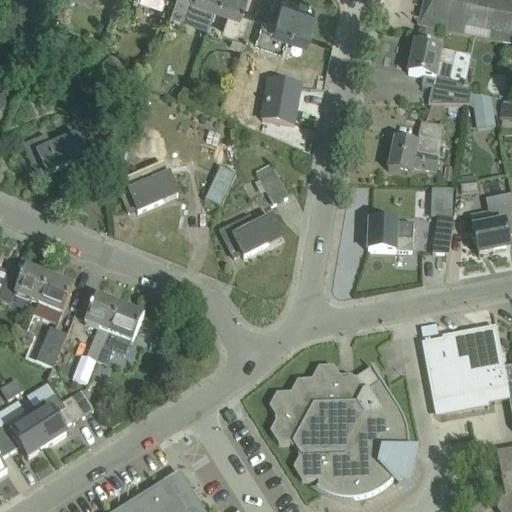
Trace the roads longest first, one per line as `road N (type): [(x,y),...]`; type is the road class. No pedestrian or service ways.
road 1 (unclassified): [(307,325),(361,0)]
road 2 (residential): [(266,357),(208,300),(0,211)]
road 3 (unclassified): [(28,511),(266,357)]
road 4 (residential): [(431,489),(405,307)]
